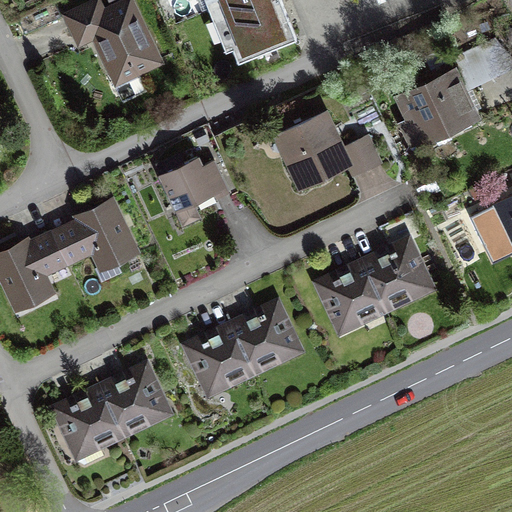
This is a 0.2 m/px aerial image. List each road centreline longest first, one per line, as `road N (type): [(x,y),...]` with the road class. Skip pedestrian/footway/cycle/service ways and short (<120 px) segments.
road 1 (residential): [(4,382),(396,199)]
road 2 (secondary): [(511,338),(157,511)]
road 3 (residential): [(310,59),(63,176)]
road 4 (residential): [(63,176),(0,40)]
road 5 (residential): [(66,511),(4,382)]
